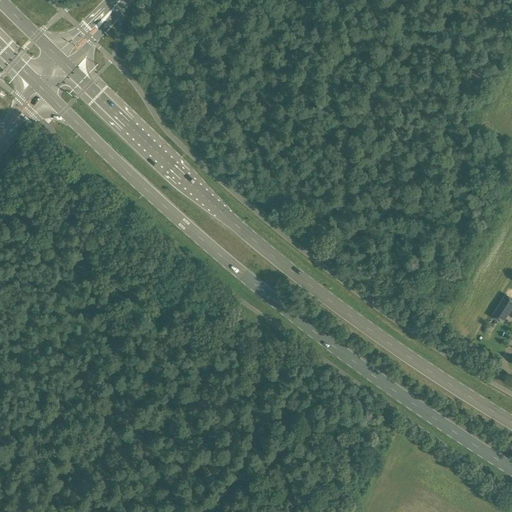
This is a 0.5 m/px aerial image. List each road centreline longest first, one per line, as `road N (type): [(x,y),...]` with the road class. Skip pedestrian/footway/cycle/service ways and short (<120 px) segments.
road 1 (primary): [(45,92),(269,296),(511,468)]
road 2 (primary): [(511,423),(291,271),(67,67)]
